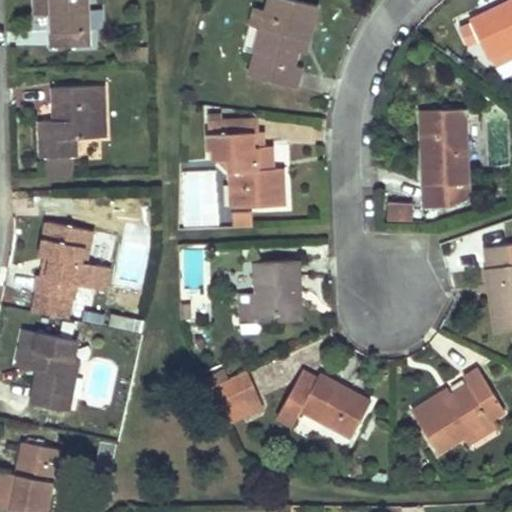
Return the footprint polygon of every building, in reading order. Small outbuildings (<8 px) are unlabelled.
[(89,44),(87,0),(37,0),(38,15),(56,14),(57,46),(89,44)] [(310,40),(318,6),(293,0),(269,0),(267,9),(263,27),(251,77),(299,87),(303,68),(297,66),(300,51),(303,39),(310,40)] [(460,28),(470,50),(482,44),(489,58),(511,47),(511,5),(496,13),(495,11),(460,28)] [(267,9),(256,7),(251,24),(263,27),(267,9)] [(307,52),(310,40),(303,39),(300,51),(307,52)] [(147,51),(118,52),(118,65),(148,64),(147,51)] [(105,87),(57,89),(59,121),(43,121),(43,132),(44,158),(73,157),(78,157),(77,139),(107,138),(105,87)] [(472,196),(467,108),(421,111),(422,126),(425,126),(427,150),(423,150),(426,206),(453,203),(472,196)] [(261,131),(260,118),(221,120),(222,133),(261,131)] [(231,170),(233,207),(285,205),(284,168),(274,168),(273,146),(261,146),(261,131),(222,133),(221,120),(209,120),(211,160),(216,160),(221,160),(231,170)] [(44,171),(73,170),(73,157),(44,158),(44,171)] [(93,218),(96,200),(82,197),(78,215),(93,218)] [(53,199),(50,211),(75,215),(77,204),(53,199)] [(411,206),(386,207),(387,223),(411,223),(411,206)] [(254,213),(233,214),(234,228),(254,226),(254,213)] [(91,250),(94,233),(49,224),(45,241),(42,256),(50,257),(46,277),(41,277),(37,291),(74,299),(77,283),(105,290),(110,268),(84,263),(87,249),(91,250)] [(511,244),(484,249),(497,332),(511,329),(511,244)] [(239,296),(240,322),(302,320),(300,259),(256,260),(258,295),(239,296)] [(192,304),(181,305),(182,319),(192,320),(192,304)] [(75,360),(79,341),(26,331),(22,351),(19,366),(42,371),(35,403),(69,410),(79,361),(75,360)] [(86,362),(90,344),(79,341),(75,360),(79,361),(86,362)] [(450,390),(414,412),(439,453),(464,437),(493,418),(506,410),(480,367),(465,376),(468,383),(452,393),(450,390)] [(352,438),(372,402),(321,374),(318,379),(303,370),(278,416),(293,424),(301,409),(352,438)] [(259,401),(247,373),(210,389),(223,417),(259,401)] [(259,401),(223,417),(227,426),(264,410),(259,401)] [(493,418),(464,437),(468,444),(498,425),(493,418)] [(18,475),(0,470),(0,507),(24,511),(47,511),(60,449),(24,442),(18,475)]
